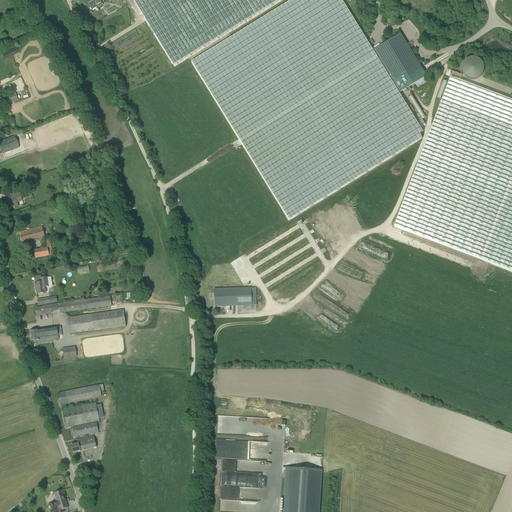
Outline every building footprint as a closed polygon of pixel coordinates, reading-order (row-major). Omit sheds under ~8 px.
[(132,0),(173,65),(278,0),(132,0)] [(400,34),(396,36),(373,50),(341,0),(291,0),(191,62),(289,220),(422,138),(419,134),(423,132),(399,93),(426,76),(422,68),(400,34)] [(511,99),(451,77),(394,227),(511,271),(511,99)] [(5,96),(7,104),(17,100),(15,93),(5,96)] [(422,119),(425,117),(412,95),(409,97),(422,119)] [(15,137),(3,142),(0,142),(0,147),(2,154),(19,147),(15,137)] [(6,204),(5,205),(6,210),(18,206),(17,203),(17,202),(22,200),(19,191),(10,193),(12,199),(5,201),(6,204)] [(21,243),(45,236),(42,226),(20,232),(21,235),(20,236),(21,243)] [(47,248),(34,250),(36,258),(53,255),(51,247),(47,248)] [(37,283),(35,284),(36,288),(37,291),(37,294),(46,293),(46,289),(46,288),(49,287),(53,286),(51,277),(48,278),(48,277),(41,278),(41,275),(35,276),(35,277),(37,283)] [(215,306),(252,305),(256,305),(256,288),(251,288),(214,289),(215,306)] [(68,318),(71,317),(65,312),(112,306),(110,296),(58,304),(60,313),(63,313),(68,318)] [(38,305),(43,304),(57,302),(56,297),(38,300),(38,305)] [(36,316),(52,313),(51,305),(35,308),(36,316)] [(71,317),(68,318),(71,334),(126,327),(123,310),(71,317)] [(57,327),(56,328),(38,330),(30,332),(30,336),(31,336),(31,337),(31,342),(32,341),(33,342),(34,342),(34,341),(38,340),(39,345),(53,343),(52,337),(58,336),(57,327)] [(77,357),(75,347),(63,349),(64,359),(77,357)] [(99,385),(60,393),(62,405),(102,397),(101,392),(99,385)] [(96,403),(63,410),(66,426),(67,428),(73,427),(100,421),(99,419),(97,406),(96,403)] [(97,423),(73,428),(73,429),(70,429),(72,437),(74,436),(75,437),(99,432),(97,423)] [(94,436),(80,440),(76,440),(77,444),(71,445),(73,453),(97,447),(94,436)] [(319,511),(322,470),(286,468),(282,511),(319,511)] [(48,506),(49,508),(46,509),(46,511),(58,511),(58,510),(58,509),(60,508),(60,510),(68,508),(62,491),(58,492),(56,493),(55,493),(58,503),(56,504),(56,503),(48,506)]
